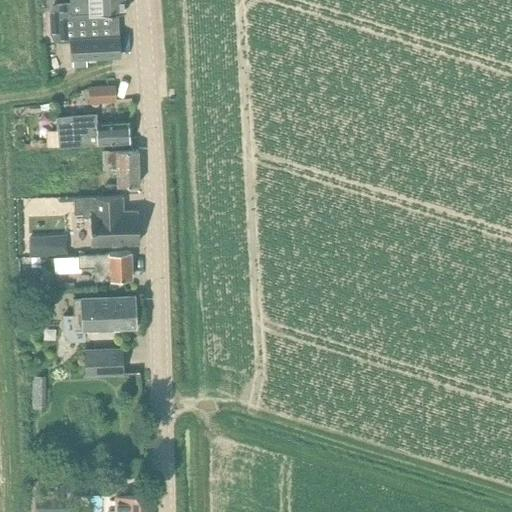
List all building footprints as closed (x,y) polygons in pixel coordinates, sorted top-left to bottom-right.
[(51,6),(49,12),(50,33),(53,41),(59,43),(69,42),(70,57),(106,56),(118,55),(117,37),(115,37),(114,11),(124,11),(123,0),(69,0),(69,3),(66,3),(66,2),(58,3),(51,6)] [(115,85),(88,86),(89,103),(116,101),(115,85)] [(84,146),(113,143),(130,142),(129,121),(96,123),(95,113),(57,115),(57,119),(59,147),(72,146),(84,146)] [(119,168),(119,185),(139,185),(138,150),(131,150),(131,142),(130,142),(113,143),(113,150),(106,150),(106,168),(119,168)] [(91,169),(90,148),(81,148),(82,169),(91,169)] [(68,153),(60,153),(55,153),(56,166),(79,165),(78,152),(68,153)] [(23,154),(21,155),(22,166),(49,166),(48,154),(23,154)] [(84,175),(63,174),(63,187),(83,188),(84,175)] [(123,195),(103,195),(75,196),(75,213),(91,213),(92,244),(140,242),(139,210),(123,211),(123,195)] [(27,236),(61,235),(60,215),(27,216),(27,236)] [(53,256),(45,257),(45,269),(54,269),(54,272),(80,271),(80,267),(95,267),(95,268),(95,279),(112,279),(132,278),(131,251),(111,252),(96,252),(78,253),(78,256),(53,256)] [(73,314),(62,314),(63,334),(71,341),(85,341),(85,330),(117,329),(137,328),(136,296),(116,296),(72,298),(73,314)] [(123,348),(103,349),(85,349),(85,375),(124,373),(123,348)] [(32,376),(31,409),(45,410),(45,376),(32,376)] [(149,511),(149,496),(137,496),(137,494),(135,494),(135,496),(129,496),(119,496),(115,496),(114,511),(149,511)] [(68,511),(68,500),(34,500),(34,511),(68,511)]
